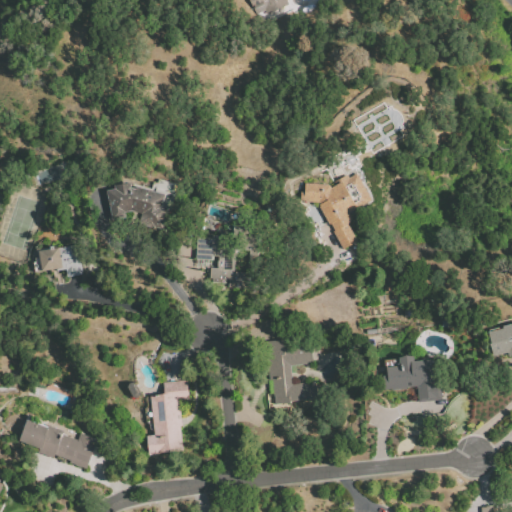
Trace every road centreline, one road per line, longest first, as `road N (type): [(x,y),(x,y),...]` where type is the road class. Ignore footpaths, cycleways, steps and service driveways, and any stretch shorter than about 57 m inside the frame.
road 1 (residential): [(473,457),(137,492),(100,511)]
road 2 (residential): [(231,483),(215,337)]
